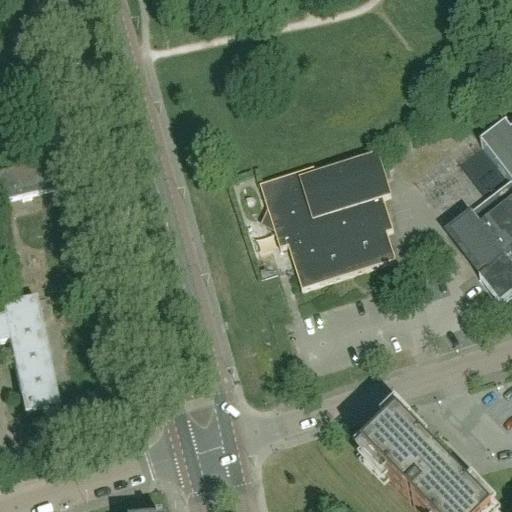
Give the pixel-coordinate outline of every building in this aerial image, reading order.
[(510,190),(475,217),(474,216),(473,217),(476,220),(452,238),(464,254),(464,255),(470,262),(471,262),(483,277),(485,276),(487,274),(489,278),(482,284),(481,283),(480,283),(501,310),(511,302),(511,136),(508,131),(509,130),(508,129),(481,149),(482,150),(483,150),(511,187),(509,189),(510,190)] [(394,235),(384,203),(392,200),(379,161),(317,181),(315,173),(307,175),(261,190),(268,214),(268,215),(268,216),(265,223),(265,224),(268,232),(275,236),(275,237),(276,237),(281,254),(289,251),(291,257),(303,295),(396,265),(397,265),(388,237),(394,235)] [(0,206),(57,192),(50,163),(0,174),(0,206)] [(58,404),(42,330),(36,304),(1,311),(4,323),(0,324),(0,347),(9,345),(21,401),(20,401),(24,420),(59,412),(58,404)] [(482,511),(470,500),(461,490),(426,454),(411,439),(401,428),(400,428),(389,439),(377,451),(365,462),(366,462),(376,473),(391,488),(414,511),(482,511)]
